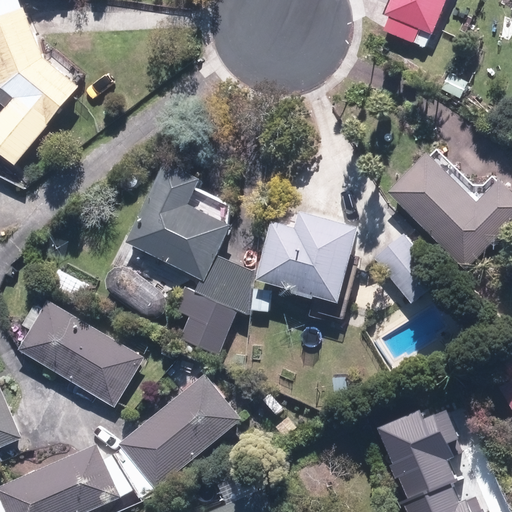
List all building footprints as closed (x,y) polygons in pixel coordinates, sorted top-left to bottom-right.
[(0,0),(0,104),(3,108),(0,112),(0,155),(13,167),(76,91),(41,62),(17,0),(0,0)] [(423,51),(444,0),(389,0),(388,4),(376,32),(423,51)] [(430,151),(387,191),(463,273),(511,227),(511,195),(496,179),(475,199),(430,151)] [(227,221),(234,205),(196,187),(202,176),(167,159),(125,245),(204,283),(199,294),(187,288),(176,310),(188,316),(177,338),(217,357),(239,313),(246,317),(254,301),(243,295),(253,275),(242,269),(216,256),(232,224),(227,221)] [(266,217),(252,282),(337,300),(352,228),(321,221),(297,216),(295,223),(266,217)] [(390,245),(374,257),(410,304),(440,281),(404,234),(390,245)] [(58,268),(47,286),(77,305),(89,287),(58,268)] [(31,331),(19,352),(89,392),(116,408),(144,360),(47,304),(42,312),(33,306),(22,325),(31,331)] [(198,379),(182,361),(163,379),(177,394),(150,420),(145,415),(115,443),(118,450),(102,458),(95,442),(92,444),(0,484),(0,511),(90,511),(150,486),(155,491),(242,421),(214,382),(200,393),(193,383),(198,379)] [(511,375),(497,384),(511,409),(511,375)] [(0,396),(0,449),(20,440),(13,423),(0,396)] [(447,405),(421,417),(431,441),(458,430),(447,405)] [(441,496),(448,511),(490,511),(501,507),(483,467),(448,483),(451,491),(441,496)] [(272,511),(256,475),(189,505),(192,511),(272,511)]
